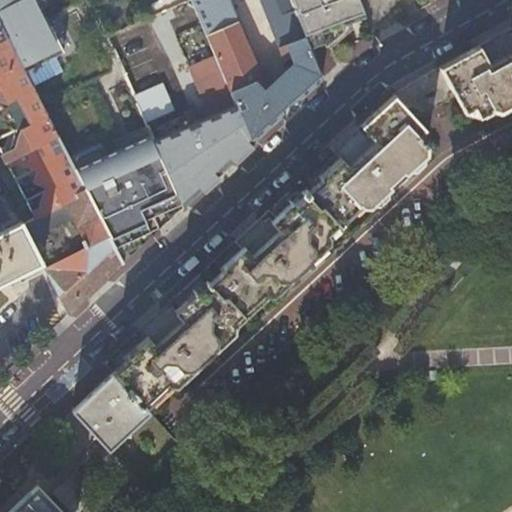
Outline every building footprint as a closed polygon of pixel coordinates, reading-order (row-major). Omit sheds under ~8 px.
[(0,0),(0,23),(123,263),(184,207),(154,140),(142,112),(132,117),(139,134),(128,145),(128,152),(157,181),(135,200),(101,145),(95,135),(90,126),(56,59),(62,56),(33,0),(0,0)] [(154,140),(184,207),(252,143),(192,0),(166,11),(184,55),(185,56),(210,116),(154,140)] [(192,0),(252,143),(321,80),(322,78),(313,57),(312,52),(295,11),(295,9),(291,0),(264,0),(271,17),(263,21),(275,51),(295,63),(267,90),(238,22),(237,23),(227,0),(192,0)] [(291,0),(295,9),(295,11),(312,52),(314,51),(313,48),(309,38),(324,33),(326,37),(344,31),(341,23),(350,20),(346,8),(350,7),(350,5),(359,2),(366,18),(359,0),(291,0)] [(366,18),(359,2),(350,5),(350,7),(346,8),(350,20),(341,23),(342,26),(366,18)] [(43,262),(68,312),(123,263),(0,23),(0,148),(36,218),(23,224),(43,262)] [(132,27),(136,39),(147,35),(142,23),(132,27)] [(511,27),(394,95),(417,119),(457,97),(467,114),(478,118),(494,109),(499,111),(511,103),(511,27)] [(324,33),(309,38),(313,48),(324,44),(325,47),(344,32),(344,31),(326,37),(324,33)] [(114,49),(138,103),(171,88),(147,35),(136,39),(114,49)] [(178,106),(172,92),(142,104),(148,120),(178,106)] [(325,208),(343,225),(363,206),(370,206),(399,180),(427,153),(428,144),(423,142),(424,128),(417,119),(394,95),(333,152),(340,160),(314,182),(317,185),(307,194),(318,208),(325,208)] [(229,298),(245,315),(267,296),(273,296),(302,270),(331,243),(332,235),(343,225),(325,208),(318,208),(307,194),(296,205),(293,203),(276,218),(270,211),(235,243),(241,251),(220,270),(222,273),(209,284),(221,298),(229,298)] [(23,224),(21,220),(0,230),(0,282),(18,273),(20,274),(43,262),(23,224)] [(234,325),(245,315),(229,298),(221,298),(209,284),(199,293),(197,293),(181,307),(174,300),(140,332),(146,340),(125,359),(127,361),(112,374),(145,409),(171,386),(178,386),(206,360),(234,334),(234,325)] [(108,450),(148,413),(145,409),(112,374),(71,411),(108,450)] [(61,511),(35,486),(7,511),(61,511)]
